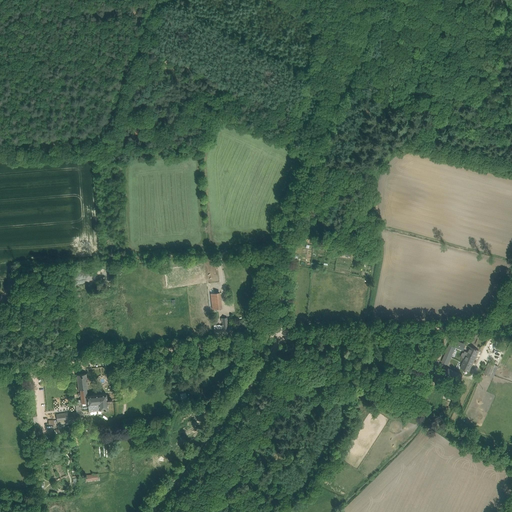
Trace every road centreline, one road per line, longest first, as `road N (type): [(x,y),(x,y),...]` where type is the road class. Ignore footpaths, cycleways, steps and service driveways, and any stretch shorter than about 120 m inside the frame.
road 1 (unclassified): [(279,336),(285,222),(381,0)]
road 2 (track): [(0,371),(279,336)]
road 3 (track): [(267,359),(511,452)]
road 4 (track): [(279,336),(511,325)]
road 5 (track): [(158,511),(279,336)]
road 6 (track): [(20,368),(36,511)]
